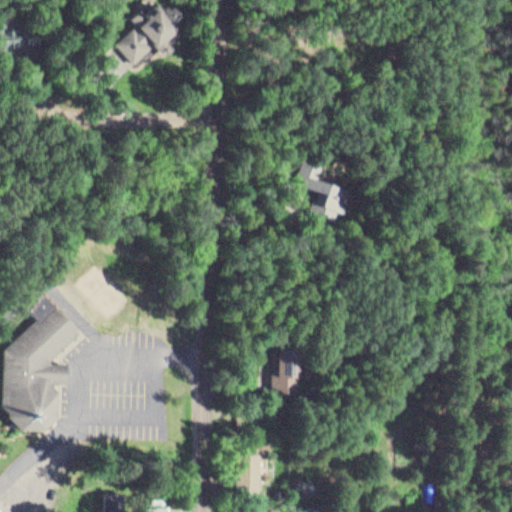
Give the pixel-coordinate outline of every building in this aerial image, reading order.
[(114,43),(132,64),(156,44),(164,53),(173,44),(166,36),(185,20),(167,0),(157,0),(155,2),(153,0),(141,0),(127,13),(136,23),(114,43)] [(301,155),(293,180),(304,184),(297,205),(340,218),(350,186),(318,175),(322,161),(301,155)] [(45,292),(84,333),(54,361),(68,361),(69,384),(55,384),(60,390),(59,416),(45,430),(14,428),(3,410),(0,406),(0,353),(37,319),(27,309),(45,292)] [(273,342),(271,383),(297,384),(299,343),(273,342)] [(261,451),(236,451),(237,487),(262,486),(261,451)] [(106,492),(106,511),(127,511),(127,492),(106,492)]
